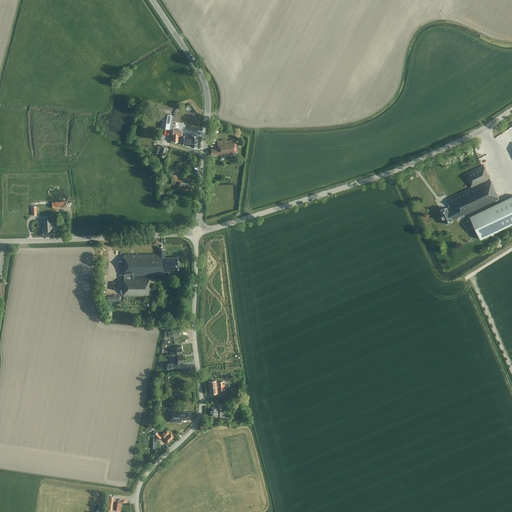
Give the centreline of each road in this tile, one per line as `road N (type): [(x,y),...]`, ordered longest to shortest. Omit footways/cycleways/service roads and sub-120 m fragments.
road 1 (unclassified): [(197,232),(371,178),(511,110)]
road 2 (tertiary): [(137,511),(149,469),(190,432),(200,411),(192,329),(197,232)]
road 3 (tertiary): [(197,232),(207,95),(151,0)]
road 4 (unclassified): [(0,241),(197,232)]
